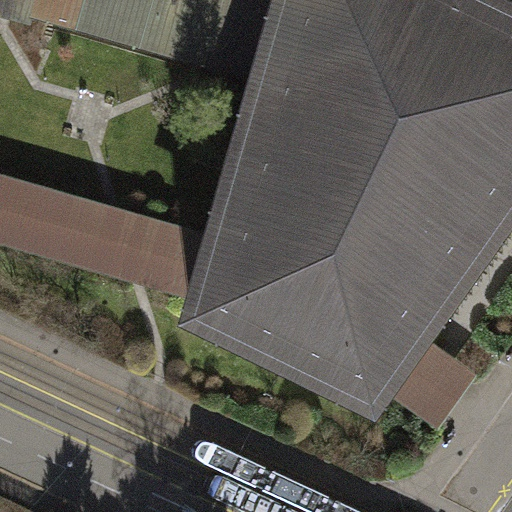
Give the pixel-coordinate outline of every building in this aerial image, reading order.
[(0,0),(0,18),(36,29),(40,15),(44,0),(0,0)] [(44,0),(40,15),(267,80),(290,0),(44,0)] [(511,25),(458,0),(290,0),(267,80),(221,240),(203,303),(196,324),(371,409),(384,391),(423,336),(511,213),(511,25)] [(0,244),(203,303),(221,240),(0,175),(0,244)] [(478,376),(423,336),(384,391),(439,430),(478,376)]
